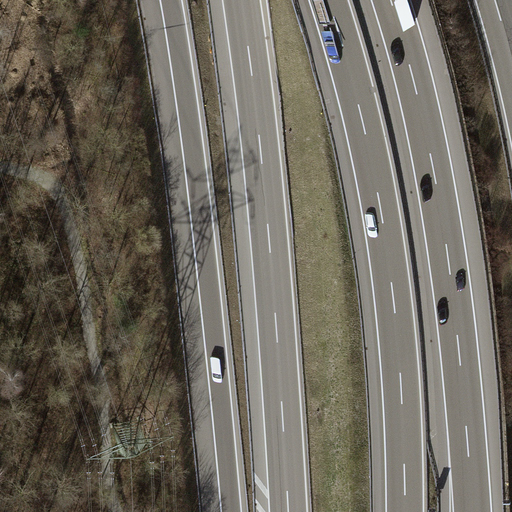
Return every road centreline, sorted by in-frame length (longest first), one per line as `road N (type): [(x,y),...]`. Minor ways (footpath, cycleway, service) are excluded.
road 1 (motorway): [(329,0),(380,205),(401,385),(405,511)]
road 2 (motorway): [(473,511),(448,258),(391,0)]
road 3 (motorway): [(172,0),(231,511)]
road 4 (motorway): [(241,0),(289,511)]
